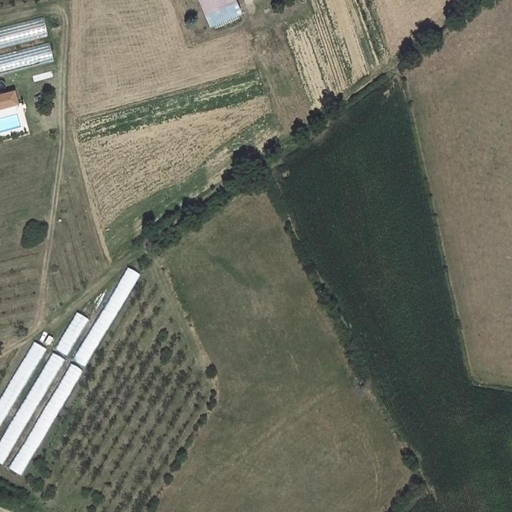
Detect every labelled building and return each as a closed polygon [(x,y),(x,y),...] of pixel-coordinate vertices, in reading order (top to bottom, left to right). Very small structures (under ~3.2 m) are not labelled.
[(200,0),(212,26),(241,14),(234,0),(200,0)] [(0,51),(1,51),(0,46),(0,45),(48,37),(45,19),(0,27),(0,51)] [(0,75),(55,64),(50,44),(0,55),(0,75)] [(16,94),(0,97),(0,110),(19,106),(16,94)] [(87,367),(139,273),(126,266),(74,360),(87,367)] [(56,349),(70,356),(88,317),(74,311),(56,349)] [(0,428),(45,347),(32,339),(0,397),(0,428)] [(0,461),(3,464),(65,358),(52,350),(0,440),(0,461)] [(10,468),(23,475),(82,368),(69,361),(10,468)]
